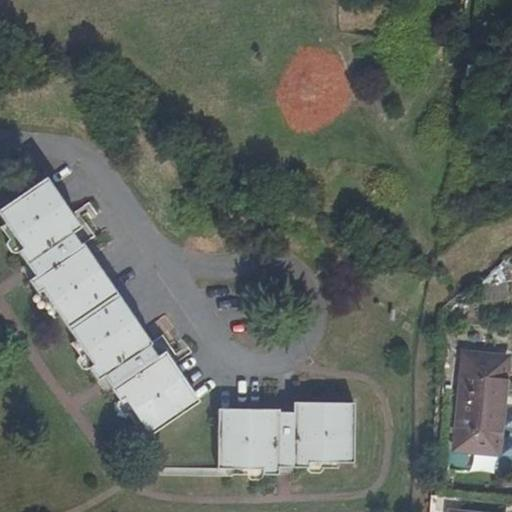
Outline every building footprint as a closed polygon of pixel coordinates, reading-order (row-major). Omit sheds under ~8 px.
[(45,181),(40,185),(67,224),(72,220),(45,181)] [(67,224),(40,185),(0,213),(0,221),(22,252),(18,254),(36,278),(30,283),(40,298),(45,294),(92,363),(87,367),(97,381),(105,375),(123,401),(126,399),(151,435),(194,404),(167,368),(174,363),(179,358),(161,333),(149,341),(141,330),(136,333),(89,265),(94,261),(85,249),(97,241),(79,215),(72,220),(67,224)] [(141,330),(94,261),(89,265),(136,333),(141,330)] [(496,455),(506,359),(464,355),(454,450),(496,455)] [(167,368),(194,404),(200,400),(174,363),(167,368)] [(262,416),(216,415),(215,469),(260,470),(261,476),(277,476),(278,469),(306,469),(306,462),(353,464),(352,404),(293,402),(293,417),(279,417),(279,411),(261,411),(262,416)]
